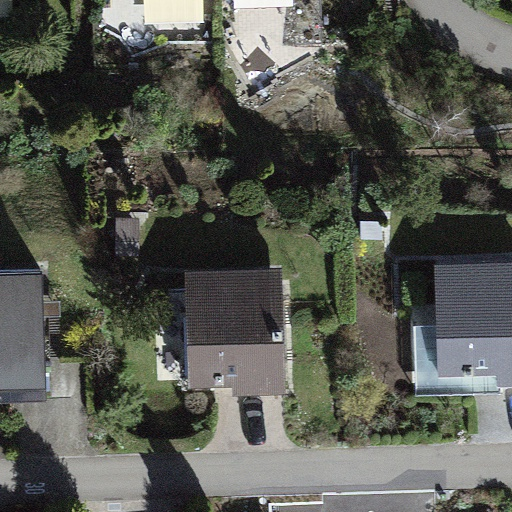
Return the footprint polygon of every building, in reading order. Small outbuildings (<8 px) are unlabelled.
[(140,217),(117,217),(116,256),(139,257),(140,217)] [(382,221),(361,222),(361,239),(383,239),(382,221)] [(511,257),(436,259),(439,374),(497,373),(497,385),(511,384),(511,257)] [(283,262),(185,266),(190,385),(232,383),(233,395),(289,393),(283,262)] [(44,268),(0,269),(0,402),(48,402),(44,268)] [(166,324),(166,382),(186,383),(187,324),(166,324)]
